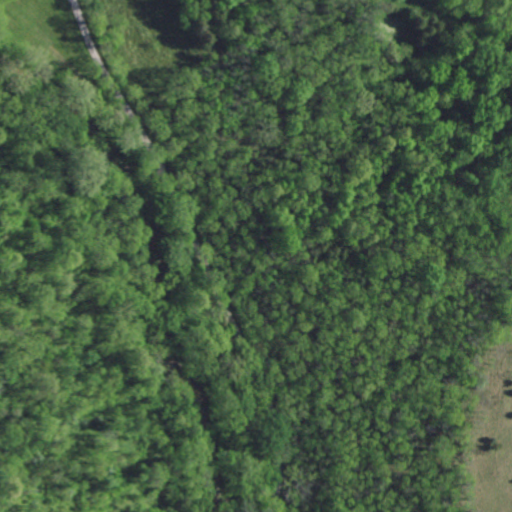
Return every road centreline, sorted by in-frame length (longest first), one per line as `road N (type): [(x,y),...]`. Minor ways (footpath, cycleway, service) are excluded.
road 1 (residential): [(203,256),(72,0)]
road 2 (residential): [(280,511),(290,465),(277,418),(203,256)]
